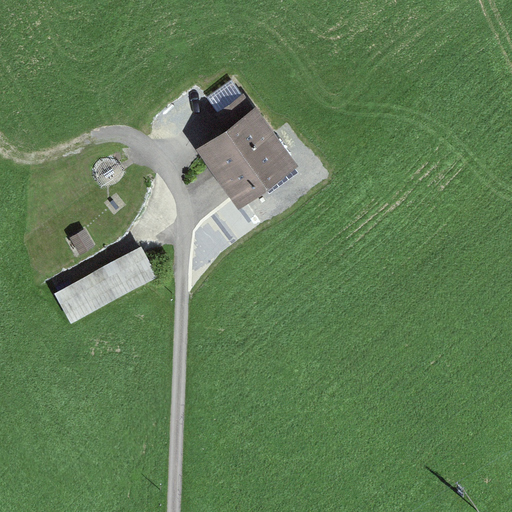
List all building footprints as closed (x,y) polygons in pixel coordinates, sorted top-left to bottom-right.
[(208,96),(219,110),(244,91),(233,77),(208,96)] [(246,93),(223,109),(232,122),(255,106),(246,93)] [(235,201),(289,165),(253,112),(199,148),(235,201)] [(72,235),(80,251),(95,244),(88,228),(72,235)] [(63,284),(123,253),(117,242),(57,273),(63,284)] [(160,270),(146,245),(62,292),(77,318),(160,270)]
